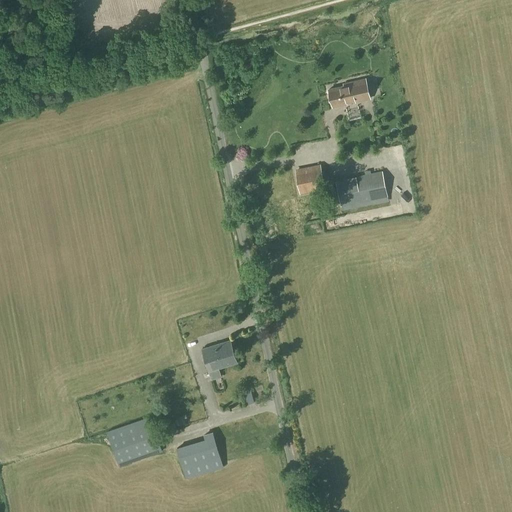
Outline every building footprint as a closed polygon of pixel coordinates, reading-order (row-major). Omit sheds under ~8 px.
[(329,89),(333,107),(347,104),(347,103),(355,101),(355,102),(370,99),(365,79),(343,84),(343,86),(329,89)] [(301,193),(324,188),(320,166),(296,171),(301,193)] [(341,207),(388,197),(383,171),(336,180),(341,207)] [(211,380),(222,377),(219,368),(238,363),(231,340),(202,349),(209,372),(211,380)] [(246,405),(255,403),(251,389),(242,391),(246,405)] [(119,467),(163,452),(150,416),(107,431),(119,467)] [(186,479),(224,468),(219,452),(257,441),(250,417),(211,428),(212,432),(203,435),(204,439),(176,447),(186,479)]
